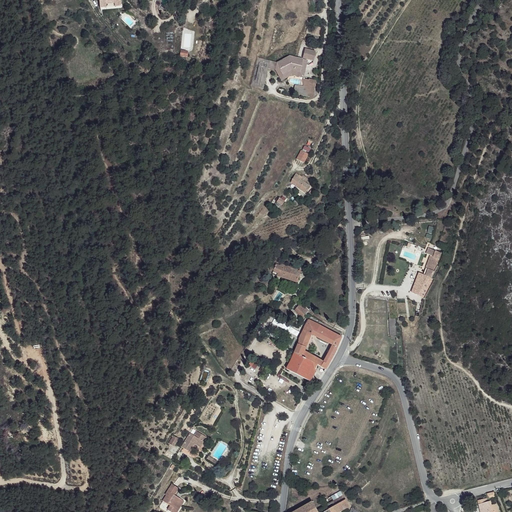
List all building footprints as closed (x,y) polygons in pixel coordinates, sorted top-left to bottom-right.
[(312,54),(316,45),(307,41),(303,50),(312,54)] [(281,64),(275,53),(259,47),(249,74),(261,78),(268,58),(274,60),(280,71),(281,64)] [(296,64),(302,52),(288,47),(275,53),(281,64),(288,60),(296,64)] [(296,64),(294,68),(299,70),(305,56),(304,52),(302,52),(296,64)] [(289,66),(294,68),(296,64),(288,60),(281,64),(280,71),(289,66)] [(294,94),(313,98),(316,81),(303,78),(302,87),(296,86),(294,94)] [(307,146),(300,157),(307,162),(314,150),(307,146)] [(302,173),(294,180),(302,188),(307,182),(305,180),(307,178),(302,173)] [(310,183),(307,182),(302,188),(307,192),(313,187),(310,183)] [(440,254),(435,252),(430,265),(427,263),(424,270),(420,268),(413,288),(425,292),(425,291),(435,265),(440,254)] [(299,281),(305,271),(289,263),(288,265),(283,263),(282,268),(274,265),(271,273),(275,275),(280,276),(299,281)] [(308,311),(308,310),(303,308),(303,310),(302,310),(299,317),(305,319),(308,311)] [(298,342),(295,341),(290,351),(294,353),(316,364),(325,369),(329,362),(336,351),(342,337),(308,320),(298,342)] [(284,369),(307,381),(316,364),(294,353),(284,369)] [(197,442),(203,445),(206,440),(205,439),(207,434),(199,430),(196,434),(192,432),(185,446),(193,450),(197,442)] [(177,446),(182,439),(176,435),(172,443),(177,446)] [(183,486),(177,482),(170,492),(171,493),(168,498),(175,502),(172,507),(181,511),(189,498),(180,492),(183,486)] [(336,511),(348,505),(342,493),(322,503),(327,511),(336,511)] [(487,499),(478,500),(479,504),(481,504),(484,503),(486,511),(488,511),(498,511),(497,504),(492,506),(491,501),(488,502),(487,499)] [(317,511),(312,503),(295,511),(317,511)]
